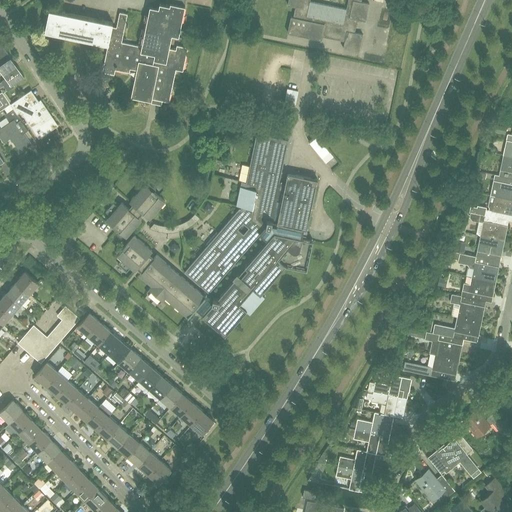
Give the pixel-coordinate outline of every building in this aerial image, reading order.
[(288,0),(288,4),(296,6),(293,17),(291,16),(288,32),(321,39),(323,34),(345,38),(343,48),(359,51),(363,34),(355,32),(358,19),(366,21),(369,3),(361,2),(361,0),(288,0)] [(152,101),(152,98),(159,99),(162,100),(169,102),(172,91),(175,75),(176,69),(183,71),(185,61),(188,47),(177,45),(176,50),(170,48),(172,34),(179,36),(185,5),(171,2),(170,5),(165,4),(160,3),(159,8),(150,6),(150,7),(149,13),(147,20),(147,23),(145,29),(145,31),(144,37),(142,44),(142,46),(140,46),(136,45),(135,44),(122,42),(124,32),(125,28),(128,14),(120,12),(116,30),(112,29),(113,22),(109,21),(105,20),(103,20),(62,11),(60,11),(50,9),(47,21),(47,24),(45,30),(54,32),(56,33),(62,34),(64,34),(69,35),(71,36),(78,37),(80,38),(84,39),(87,39),(101,42),(103,42),(107,43),(108,43),(105,61),(102,72),(114,74),(116,69),(119,70),(130,72),(130,68),(137,70),(136,73),(135,80),(131,97),(152,101)] [(13,84),(24,76),(2,43),(0,43),(0,67),(6,77),(2,80),(8,90),(14,86),(13,84)] [(0,110),(4,108),(10,103),(2,91),(0,93),(0,110)] [(11,104),(14,108),(17,113),(21,111),(34,129),(41,124),(46,131),(44,133),(52,128),(50,126),(56,122),(41,100),(35,104),(32,100),(33,100),(27,92),(11,104)] [(10,103),(4,108),(7,112),(14,108),(11,104),(10,103)] [(21,119),(17,113),(14,108),(7,112),(5,114),(10,121),(0,128),(0,136),(3,140),(9,135),(20,151),(32,144),(23,131),(21,132),(15,123),(21,119)] [(499,132),(499,130),(500,125),(492,123),(490,131),(499,132)] [(313,243),(313,240),(301,237),(303,228),(307,229),(318,179),(288,172),(285,187),(279,186),(288,140),(257,133),(250,165),(248,165),(245,181),(246,182),(245,187),(240,186),(236,205),(241,206),(241,208),(240,208),(218,232),(217,231),(206,243),(207,245),(184,271),(209,292),(260,233),(268,240),(245,266),(248,268),(238,279),(235,277),(217,299),(213,298),(213,299),(207,294),(205,296),(157,254),(154,257),(150,253),(152,250),(135,235),(118,255),(122,259),(118,263),(127,271),(131,266),(135,270),(142,262),(147,265),(140,274),(152,285),(147,292),(160,303),(166,296),(188,316),(196,307),(204,313),(202,315),(225,335),(246,310),(250,314),(265,296),(261,293),(286,265),(307,269),(313,243)] [(511,171),(511,156),(506,155),(503,169),(500,169),(499,175),(510,177),(511,172),(511,171)] [(510,177),(499,175),(495,174),(491,195),(497,196),(511,198),(511,183),(509,183),(510,177)] [(130,201),(150,218),(165,201),(154,191),(156,189),(145,179),(139,186),(141,188),(130,201)] [(511,214),(511,198),(497,196),(494,210),(486,209),(485,215),(495,217),(501,218),(503,213),(511,214)] [(124,234),(126,236),(141,219),(122,202),(118,206),(113,202),(106,211),(110,215),(106,219),(119,230),(117,232),(121,237),(124,234)] [(472,212),(474,212),(485,215),(486,209),(487,207),(478,205),(477,207),(471,205),(470,211),(472,212)] [(483,236),(502,240),(505,225),(494,222),(495,217),(485,215),(474,212),(472,212),(471,216),(473,219),(479,221),(476,233),(480,235),(483,236)] [(183,222),(180,223),(178,224),(176,224),(174,225),(172,225),(170,225),(168,225),(166,225),(164,225),(161,224),(159,224),(157,223),(154,222),(150,227),(152,228),(154,229),(156,230),(158,230),(162,231),(164,231),(166,231),(169,231),(173,231),(177,231),(181,230),(182,229),(184,229),(188,227),(190,226),(191,225),(195,222),(197,220),(200,217),(195,213),(194,214),(192,216),(191,217),(189,218),(187,220),(185,221),(183,222)] [(477,249),(476,256),(487,258),(488,252),(499,255),(502,240),(483,236),(481,244),(479,244),(477,249)] [(456,239),(454,250),(463,251),(465,241),(456,239)] [(487,258),(476,256),(453,251),(452,257),(460,258),(460,261),(472,263),(471,268),(469,268),(467,275),(474,277),(494,281),(497,266),(486,263),(487,258)] [(25,271),(16,281),(30,293),(39,283),(25,271)] [(446,287),(448,279),(442,278),(439,277),(438,285),(446,287)] [(491,295),(494,281),(474,277),(473,284),(464,283),(462,295),(473,298),(472,298),(478,299),(480,293),(491,295)] [(16,281),(7,292),(21,304),(30,293),(16,281)] [(7,292),(0,299),(0,303),(12,314),(21,304),(7,292)] [(462,295),(451,293),(450,302),(462,304),(460,316),(479,320),(482,305),(471,303),(472,298),(473,298),(462,295)] [(0,303),(0,321),(3,324),(12,314),(0,303)] [(65,306),(58,315),(62,319),(70,310),(65,306)] [(70,310),(62,319),(67,323),(75,314),(70,310)] [(90,312),(78,326),(89,335),(101,321),(90,312)] [(75,314),(67,323),(72,327),(80,318),(79,317),(75,314)] [(476,335),(479,320),(460,316),(457,331),(454,330),(455,327),(434,323),(432,332),(439,333),(450,336),(453,336),(464,339),(465,333),(476,335)] [(62,319),(59,323),(68,331),(72,327),(67,323),(62,319)] [(101,321),(89,335),(99,344),(111,330),(101,321)] [(59,323),(55,328),(64,336),(68,331),(59,323)] [(33,325),(26,333),(30,337),(31,338),(38,329),(33,325)] [(55,328),(51,332),(60,340),(64,336),(55,328)] [(38,329),(31,338),(35,341),(35,342),(43,333),(38,329)] [(111,330),(99,344),(109,353),(121,339),(111,330)] [(450,336),(439,333),(432,332),(426,331),(425,337),(434,339),(431,353),(438,354),(457,358),(460,344),(449,341),(450,336)] [(51,332),(47,336),(49,353),(60,340),(51,332)] [(26,333),(18,342),(23,346),(30,337),(26,333)] [(43,333),(35,342),(40,345),(44,349),(49,353),(47,336),(43,333)] [(30,337),(23,346),(25,348),(27,350),(35,341),(31,338),(30,337)] [(121,339),(109,353),(119,362),(131,348),(121,339)] [(35,341),(27,350),(32,354),(40,345),(35,342),(35,341)] [(80,345),(75,341),(69,347),(70,348),(74,352),(80,345)] [(40,345),(32,354),(37,358),(44,349),(40,345)] [(131,348),(119,362),(130,370),(142,357),(131,348)] [(44,349),(37,358),(41,362),(49,353),(44,349)] [(100,363),(90,354),(84,361),(95,370),(100,363)] [(454,373),(457,358),(438,354),(435,369),(432,368),(432,367),(407,362),(405,369),(442,377),(443,371),(454,373)] [(142,357),(130,370),(140,379),(152,366),(142,357)] [(81,363),(76,358),(74,360),(71,364),(77,369),(81,363)] [(47,361),(35,375),(45,384),(57,370),(47,361)] [(105,372),(98,366),(96,369),(95,370),(105,379),(108,375),(105,372)] [(152,366),(140,379),(150,388),(162,374),(152,366)] [(93,372),(88,367),(86,370),(85,371),(83,373),(88,377),(93,372)] [(57,370),(45,384),(56,393),(68,379),(57,370)] [(162,374),(150,388),(160,397),(172,383),(162,374)] [(409,384),(410,378),(411,379),(411,378),(392,374),(390,384),(375,381),(375,383),(370,382),(368,390),(369,390),(407,398),(410,384),(409,384)] [(109,381),(108,382),(114,387),(118,383),(112,378),(109,381)] [(68,379),(56,393),(66,402),(78,388),(68,379)] [(172,383),(160,397),(171,406),(183,392),(172,383)] [(112,389),(107,385),(103,391),(108,395),(112,389)] [(129,390),(124,387),(122,389),(119,392),(125,397),(129,391),(129,390)] [(78,388),(66,402),(77,411),(88,397),(78,388)] [(407,398),(369,390),(368,390),(367,398),(371,399),(371,400),(386,404),(384,413),(384,414),(403,418),(403,417),(394,415),(395,410),(404,412),(407,398)] [(123,398),(116,392),(113,396),(120,402),(123,398)] [(132,402),(136,405),(140,401),(130,392),(124,398),(131,404),(132,403),(132,402)] [(183,392),(171,406),(181,415),(193,401),(183,392)] [(88,397),(77,411),(87,420),(99,406),(88,397)] [(363,408),(365,398),(359,397),(357,407),(360,408),(363,408)] [(129,402),(124,398),(120,403),(124,406),(129,402)] [(13,399),(0,411),(0,412),(10,422),(23,409),(13,399)] [(193,401),(181,415),(191,424),(203,410),(193,401)] [(99,406),(87,420),(97,429),(109,415),(99,406)] [(504,427),(493,413),(486,419),(477,408),(463,419),(477,435),(493,423),(499,431),(504,427)] [(23,409),(10,422),(19,432),(32,419),(23,409)] [(203,410),(191,424),(202,433),(214,419),(203,410)] [(384,414),(384,413),(375,411),(373,421),(357,418),(355,428),(390,435),(392,421),(383,419),(384,414)] [(109,415),(97,429),(107,438),(119,424),(109,415)] [(160,418),(157,415),(152,420),(156,423),(160,418)] [(32,419),(19,432),(29,442),(42,429),(32,419)] [(119,424),(107,438),(118,447),(130,433),(119,424)] [(171,428),(167,433),(173,437),(176,433),(171,428)] [(390,435),(355,428),(354,435),(353,438),(369,441),(367,450),(367,451),(386,455),(386,454),(376,452),(377,447),(387,449),(390,435)] [(42,429),(29,442),(38,451),(51,439),(42,429)] [(130,433),(118,447),(128,456),(140,442),(130,433)] [(481,471),(478,468),(467,453),(473,448),(462,435),(456,440),(454,438),(433,455),(447,472),(460,461),(474,477),(481,471)] [(51,439),(38,451),(48,461),(61,448),(51,439)] [(4,449),(7,452),(10,449),(14,446),(10,441),(3,448),(4,449)] [(140,442),(128,456),(138,465),(150,451),(140,442)] [(23,448),(17,453),(16,454),(12,457),(18,464),(21,461),(21,460),(23,459),(28,454),(23,448)] [(61,448),(48,461),(57,471),(70,458),(61,448)] [(367,451),(367,450),(357,448),(355,459),(340,455),(338,465),(372,472),(375,458),(366,457),(367,451)] [(150,451),(138,465),(149,474),(161,460),(150,451)] [(10,460),(6,455),(1,459),(6,464),(10,460)] [(70,458),(57,471),(67,481),(80,468),(70,458)] [(16,466),(10,460),(6,464),(11,470),(16,466)] [(161,460),(149,474),(159,483),(171,469),(161,460)] [(25,464),(22,467),(28,473),(32,468),(26,462),(25,464)] [(324,473),(326,464),(320,462),(315,471),(324,473)] [(369,486),(372,472),(338,465),(336,475),(351,478),(349,488),(368,492),(359,490),(360,484),(369,486)] [(492,472),(488,467),(483,470),(488,475),(492,472)] [(80,468),(67,481),(76,490),(89,477),(80,468)] [(442,501),(455,490),(442,474),(444,477),(439,482),(429,469),(413,482),(416,480),(432,499),(438,494),(443,500),(442,501)] [(46,482),(40,476),(35,482),(38,485),(40,488),(46,482)] [(89,477),(76,490),(86,500),(99,487),(89,477)] [(504,490),(495,478),(487,484),(493,491),(482,500),(489,508),(483,511),(502,511),(508,507),(498,495),(504,490)] [(47,493),(51,497),(55,493),(50,487),(53,484),(49,480),(40,488),(46,494),(47,493)] [(28,487),(25,484),(20,488),(24,492),(28,487)] [(4,485),(0,488),(0,507),(13,495),(4,485)] [(99,487),(86,500),(95,510),(108,497),(99,487)] [(39,489),(33,495),(38,500),(44,494),(39,489)] [(303,496),(314,498),(315,491),(305,489),(303,496)] [(58,502),(62,498),(61,496),(56,491),(55,493),(51,497),(51,498),(56,503),(58,502)] [(13,495),(0,507),(4,511),(14,511),(23,504),(13,495)] [(108,497),(95,510),(97,511),(112,511),(118,507),(108,497)] [(470,511),(472,511),(462,498),(450,508),(452,511),(470,511)] [(341,511),(342,507),(307,500),(304,511),(341,511)] [(421,511),(415,503),(407,509),(405,507),(399,511),(421,511)]
